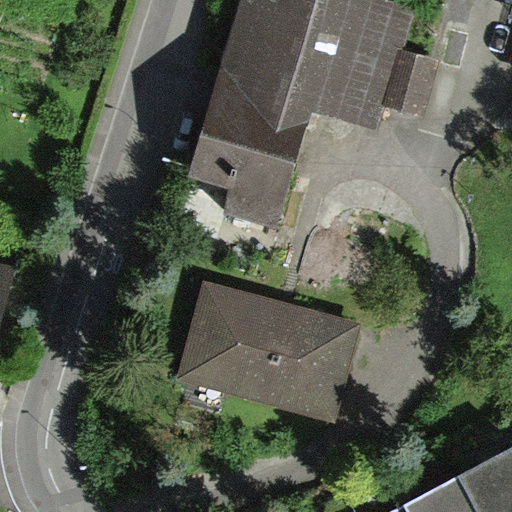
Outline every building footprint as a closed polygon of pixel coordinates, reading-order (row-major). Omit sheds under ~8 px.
[(415,7),(390,0),(238,0),(189,176),(229,190),(222,212),(278,231),(312,112),(340,119),(377,130),(386,106),(402,49),(415,7)] [(439,59),(402,49),(386,106),(423,117),(439,59)] [(0,327),(4,312),(17,266),(0,261),(0,327)] [(334,424),(362,325),(204,281),(177,380),(334,424)] [(511,511),(511,447),(457,477),(475,511),(511,511)] [(475,511),(457,477),(403,506),(406,511),(475,511)]
